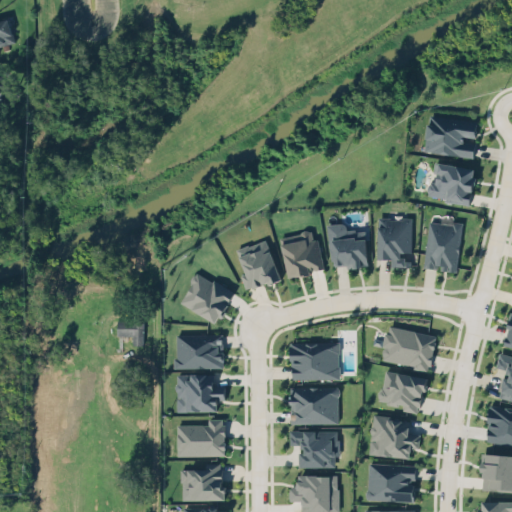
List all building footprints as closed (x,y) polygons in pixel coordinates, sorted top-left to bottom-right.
[(0,45),(15,41),(8,18),(0,19),(0,45)] [(0,72),(23,91),(14,102),(5,95),(0,102),(0,72)] [(430,112),(478,120),(476,136),(464,134),(463,139),(476,141),(474,156),(424,148),(430,112)] [(428,193),(446,196),(445,199),(469,203),(472,189),(473,189),(474,183),(476,183),(477,175),(473,174),(475,166),(439,160),(439,161),(435,160),(433,170),(437,170),(435,180),(430,179),(430,182),(428,183),(427,186),(427,188),(429,191),(428,193)] [(391,256),(378,256),(378,215),(391,215),(389,217),(405,217),(403,215),(412,215),(412,250),(402,250),(402,255),(406,255),(406,264),(391,264),(391,256)] [(463,221),(457,270),(442,268),(442,263),(438,262),(438,267),(434,267),(434,266),(428,265),(428,266),(424,265),(430,219),(453,223),(453,219),(463,221)] [(335,258),(332,259),(328,223),(342,221),(345,222),(347,226),(347,228),(355,227),(356,230),(366,228),(369,263),(362,264),(362,265),(348,267),(347,263),(335,264),(335,258)] [(279,237),(297,233),(296,228),(309,225),(310,230),(315,229),(317,239),(319,238),(322,249),(320,249),(324,265),(308,269),(302,267),(302,265),(295,270),(287,272),(279,237)] [(280,278),(266,238),(236,249),(245,273),(241,275),(246,290),(280,278)] [(179,298),(190,281),(190,276),(192,272),(194,272),(196,268),(211,277),(212,274),(231,285),(232,289),(226,299),(223,303),(224,307),(220,313),(216,313),(213,318),(179,298)] [(144,319),(117,319),(117,335),(132,335),(132,344),(143,344),(144,319)] [(372,334),(382,335),(383,328),(387,329),(388,323),(434,331),(433,339),(433,349),(430,354),(428,369),(411,366),(412,363),(385,358),(382,353),(381,344),(372,343),(372,334)] [(175,334),(176,368),(223,367),(223,333),(175,334)] [(339,342),(291,341),(291,378),(339,379),(339,342)] [(510,376),(504,375),(502,384),(500,383),(499,389),(501,389),(500,395),(511,398),(511,354),(500,351),(499,357),(497,365),(507,368),(506,371),(511,372),(510,376)] [(402,410),(419,412),(425,376),(384,369),(379,401),(403,405),(402,410)] [(177,373),(214,372),(213,391),(225,390),(225,398),(217,398),(217,402),(217,409),(177,410),(177,396),(182,396),(182,395),(178,395),(178,390),(176,389),(176,388),(175,386),(176,382),(177,381),(177,373)] [(291,385),(337,385),(340,387),(340,390),(340,393),(339,396),(339,422),(291,422),(291,385)] [(511,443),(511,407),(490,404),(485,440),(511,443)] [(366,448),(371,410),(409,415),(408,425),(419,427),(417,440),(408,438),(406,454),(366,448)] [(177,456),(225,455),(224,418),(208,418),(208,423),(177,424),(177,456)] [(298,462),(298,441),(289,440),(288,427),(333,427),(333,462),(298,462)] [(511,453),(482,453),(481,490),(511,490),(511,453)] [(366,496),(366,494),(363,491),(364,488),(366,485),(368,458),(415,461),(414,474),(410,475),(410,479),(413,479),(412,498),(366,496)] [(182,500),(223,499),(223,462),(205,463),(206,468),(181,468),(182,500)] [(338,511),(338,474),(297,474),(297,485),(289,485),(289,500),(301,500),(301,511),(338,511)] [(480,511),(511,511),(511,500),(480,501),(480,511)]
